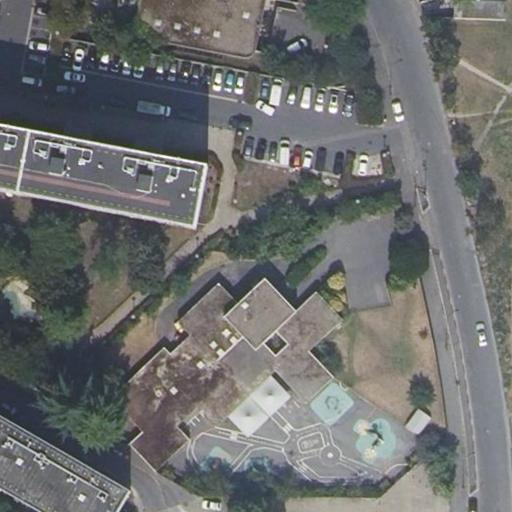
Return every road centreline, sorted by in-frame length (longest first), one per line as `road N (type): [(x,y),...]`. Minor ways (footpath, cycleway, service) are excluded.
road 1 (residential): [(388,0),(480,324),(498,511)]
road 2 (residential): [(0,395),(149,488),(157,511)]
